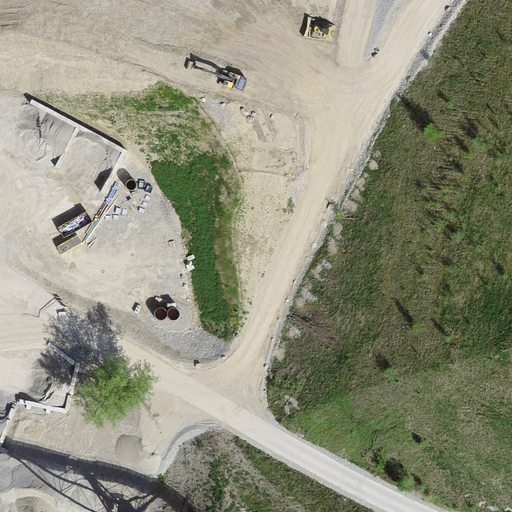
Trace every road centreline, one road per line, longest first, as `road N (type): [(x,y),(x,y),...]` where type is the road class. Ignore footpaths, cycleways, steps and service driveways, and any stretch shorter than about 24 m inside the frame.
road 1 (track): [(198,414),(218,396),(413,29),(436,0)]
road 2 (track): [(0,360),(73,370),(131,335),(198,414),(269,473),(341,511)]
road 3 (track): [(131,335),(167,291),(182,248),(156,54),(170,0)]
